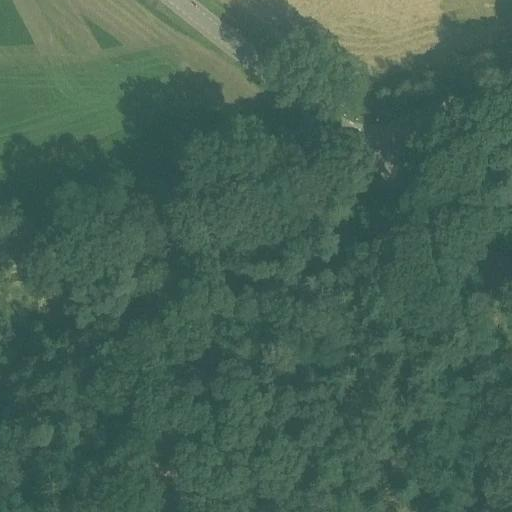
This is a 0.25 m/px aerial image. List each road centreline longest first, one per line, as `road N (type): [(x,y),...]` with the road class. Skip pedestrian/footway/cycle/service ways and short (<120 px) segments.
road 1 (unclassified): [(0,248),(353,139)]
road 2 (tertiary): [(353,139),(173,0)]
road 3 (tertiary): [(511,293),(489,262),(353,139)]
road 4 (unclassified): [(353,139),(511,90)]
